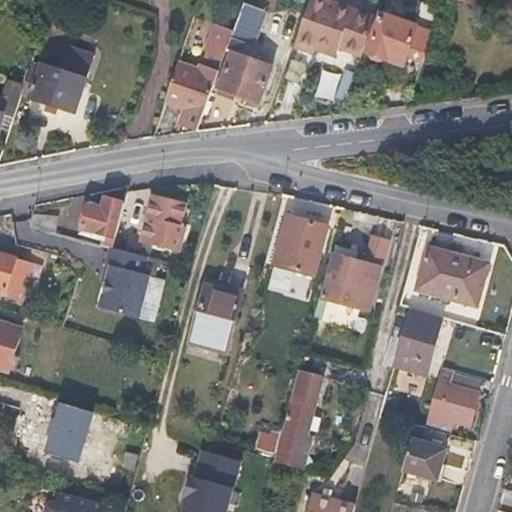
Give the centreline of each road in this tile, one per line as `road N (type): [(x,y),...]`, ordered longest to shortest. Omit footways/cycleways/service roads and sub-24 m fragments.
road 1 (residential): [(179,154),(511,229)]
road 2 (residential): [(511,119),(179,154)]
road 3 (residential): [(179,154),(0,186)]
